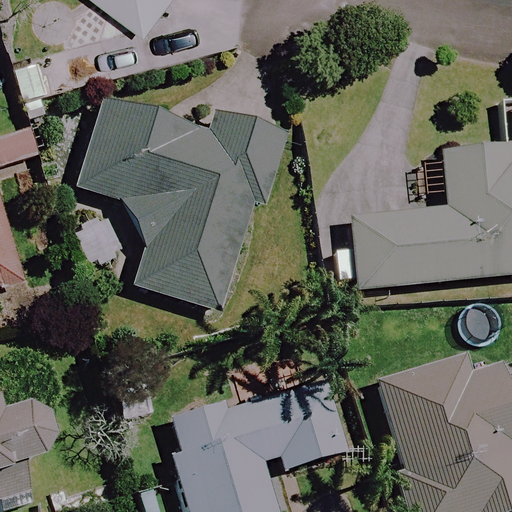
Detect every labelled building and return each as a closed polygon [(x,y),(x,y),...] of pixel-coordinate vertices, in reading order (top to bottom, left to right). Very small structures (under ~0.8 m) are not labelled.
[(98,0),(149,38),(177,0),(98,0)] [(81,93),(71,52),(43,58),(52,99),(81,93)] [(71,196),(113,209),(141,258),(130,294),(213,319),(245,212),(256,215),(277,143),(205,121),(201,136),(98,106),(71,196)] [(511,155),(440,163),(446,214),(348,224),(352,258),(332,260),(336,298),(511,280),(511,155)] [(0,296),(17,292),(0,228),(0,296)] [(511,511),(511,425),(499,362),(377,387),(401,511),(511,511)] [(23,475),(56,465),(32,385),(0,394),(0,505),(29,497),(23,475)] [(338,460),(319,391),(170,431),(177,460),(170,462),(183,511),(269,511),(258,467),(275,462),(279,476),(338,460)]
